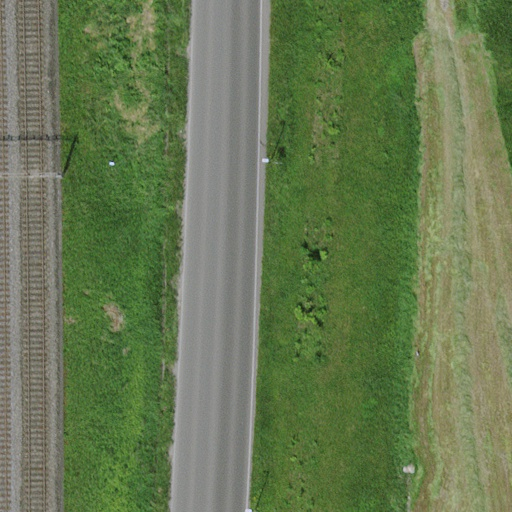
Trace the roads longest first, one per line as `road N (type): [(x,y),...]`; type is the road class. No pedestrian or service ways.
road 1 (tertiary): [(209,511),(225,255)]
road 2 (tertiary): [(233,0),(225,255)]
